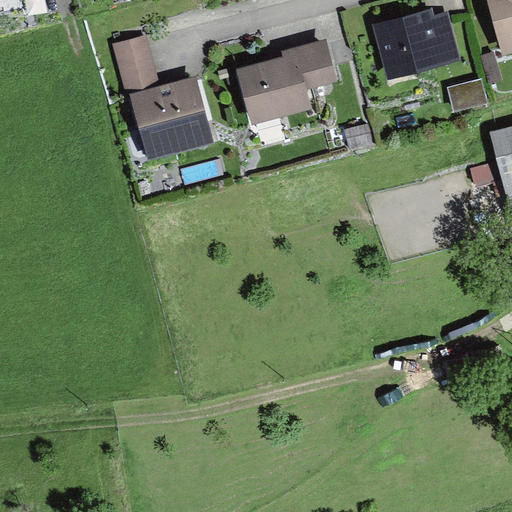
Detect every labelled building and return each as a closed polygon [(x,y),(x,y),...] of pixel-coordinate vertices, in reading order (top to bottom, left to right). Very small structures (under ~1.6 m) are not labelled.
[(511,0),(487,0),(503,58),(511,55),(511,0)] [(432,13),(375,29),(390,83),(462,62),(449,14),(434,18),(432,13)] [(150,39),(115,48),(127,93),(161,84),(150,39)] [(283,63),(239,74),(253,128),(315,113),(309,89),(337,82),(327,42),(280,53),(283,63)] [(495,53),(482,57),(489,82),(502,79),(495,53)] [(199,79),(131,97),(149,164),(216,147),(199,79)] [(483,81),(449,90),(455,114),(489,106),(483,81)] [(368,125),(345,131),(351,152),(374,146),(368,125)] [(511,130),(491,136),(511,215),(511,130)] [(240,168),(230,170),(233,181),(242,179),(240,168)]
